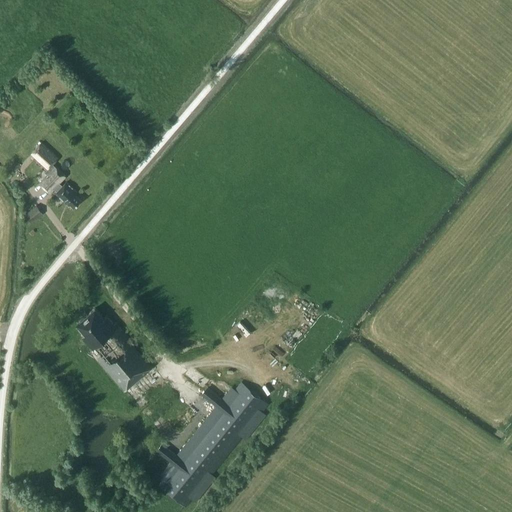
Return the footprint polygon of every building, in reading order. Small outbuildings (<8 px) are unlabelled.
[(30,154),(47,170),(58,158),(41,142),(30,154)] [(62,186),(60,183),(66,177),(55,166),(38,183),(50,194),(54,189),(57,191),(55,193),(66,203),(69,205),(70,204),(73,207),(81,200),(73,192),(74,190),(66,182),(62,186)] [(25,214),(31,223),(43,214),(36,205),(25,214)] [(89,349),(124,390),(153,366),(115,322),(113,323),(106,315),(103,318),(95,308),(76,323),(85,333),(82,336),(91,347),(89,349)] [(279,345),(275,349),(282,356),(286,353),(279,345)] [(157,484),(186,508),(270,406),(240,380),(234,387),(230,384),(220,396),(207,385),(200,393),(215,405),(175,453),(162,442),(156,450),(169,461),(159,474),(162,477),(157,484)]
